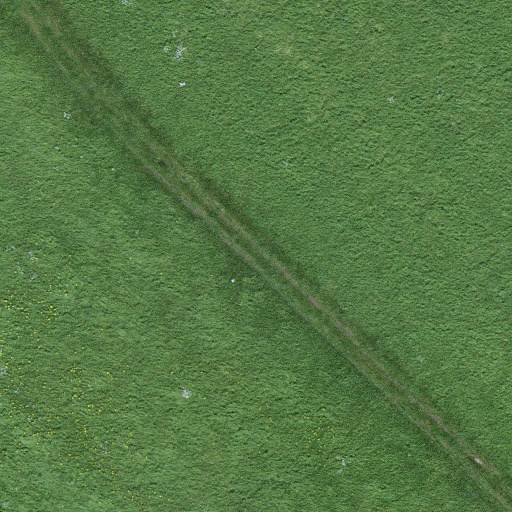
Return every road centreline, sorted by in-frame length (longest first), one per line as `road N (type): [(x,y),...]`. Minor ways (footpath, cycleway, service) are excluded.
road 1 (track): [(19,0),(57,51),(511,502)]
road 2 (track): [(366,362),(358,431),(342,453),(265,511)]
